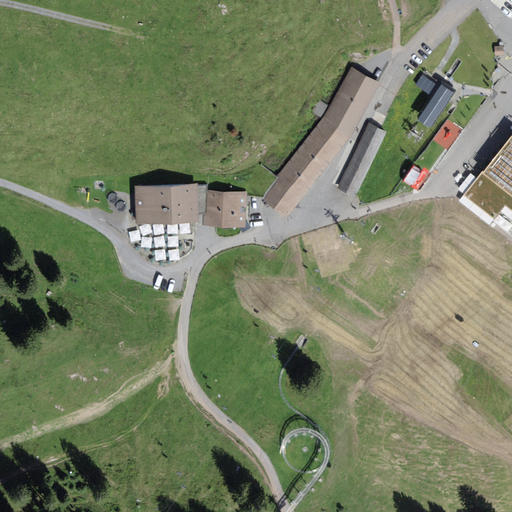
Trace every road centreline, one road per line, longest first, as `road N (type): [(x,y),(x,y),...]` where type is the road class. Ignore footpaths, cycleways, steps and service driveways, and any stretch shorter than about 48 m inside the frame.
road 1 (track): [(192,279),(153,269),(63,207),(0,182)]
road 2 (track): [(183,340),(193,389),(263,458),(288,511)]
